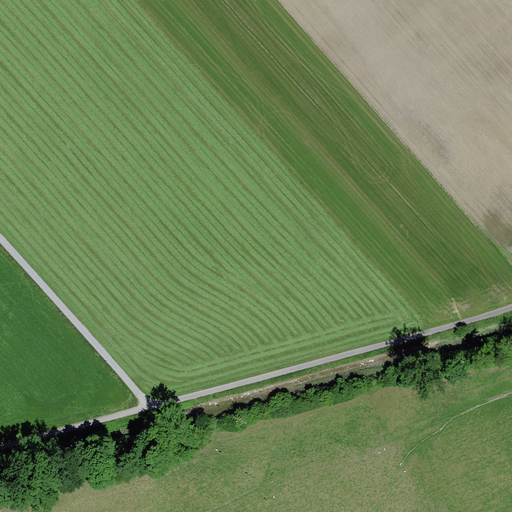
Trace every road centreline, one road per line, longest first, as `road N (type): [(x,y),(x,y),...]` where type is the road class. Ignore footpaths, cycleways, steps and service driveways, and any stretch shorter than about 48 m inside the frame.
road 1 (track): [(511,304),(0,445)]
road 2 (track): [(0,237),(147,405)]
